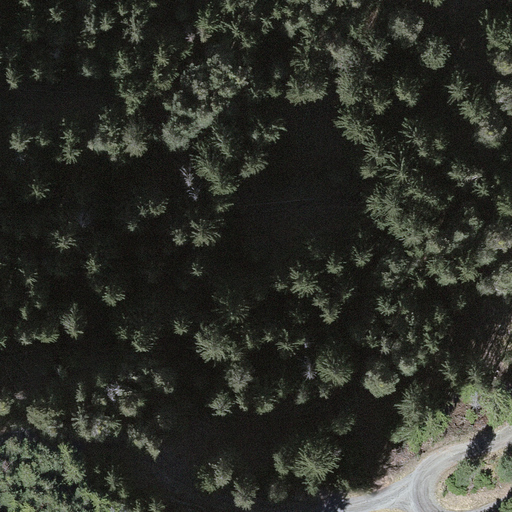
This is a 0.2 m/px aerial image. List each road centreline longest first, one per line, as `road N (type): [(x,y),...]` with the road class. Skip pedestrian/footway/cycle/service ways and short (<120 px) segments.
road 1 (track): [(0,440),(38,434),(132,444),(225,493),(318,511)]
road 2 (track): [(355,511),(420,500),(441,468),(511,440)]
